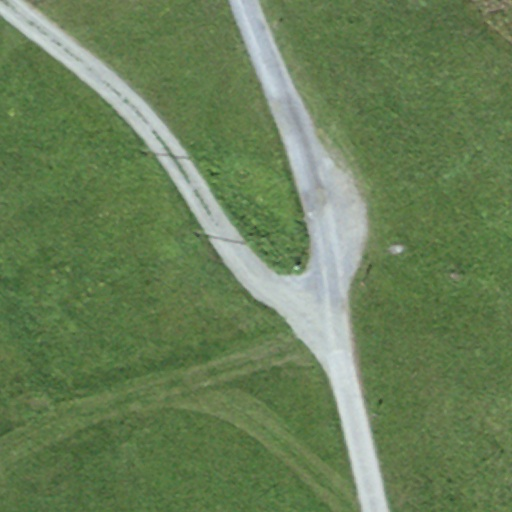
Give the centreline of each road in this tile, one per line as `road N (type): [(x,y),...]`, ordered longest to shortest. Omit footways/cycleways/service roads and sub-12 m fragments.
road 1 (unclassified): [(0,4),(138,112),(249,271),(282,291),(317,294),(382,511)]
road 2 (track): [(317,294),(334,276),(336,225),(243,0)]
